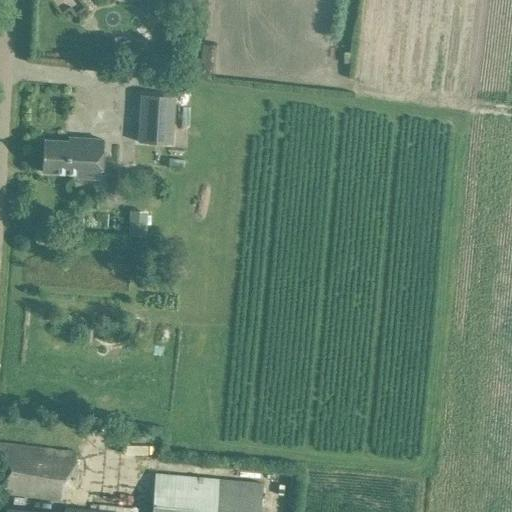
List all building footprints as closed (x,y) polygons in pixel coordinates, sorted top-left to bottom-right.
[(194,0),(186,76),(213,78),(216,45),(203,44),(207,0),(194,0)] [(337,22),(337,29),(361,30),(361,23),(337,22)] [(174,96),(141,94),(138,142),(171,144),(174,96)] [(100,179),(102,139),(68,137),(67,141),(43,139),(41,171),(77,173),(77,177),(100,179)] [(131,212),(129,236),(144,237),(146,213),(131,212)] [(0,492),(72,499),(77,449),(0,442),(0,492)] [(155,478),(151,511),(260,511),(263,489),(155,478)]
